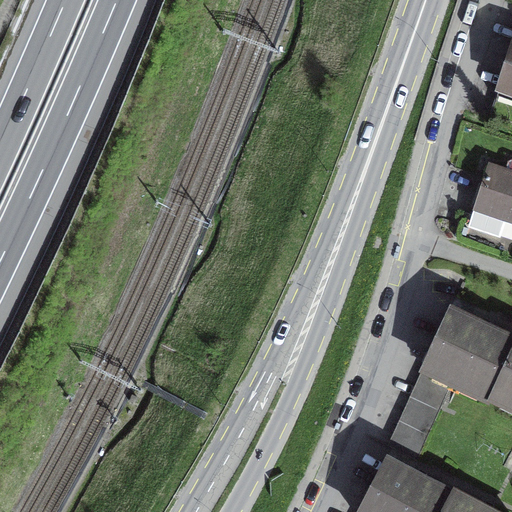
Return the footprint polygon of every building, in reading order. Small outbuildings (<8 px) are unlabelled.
[(511,50),(490,117),(511,123),(511,50)] [(511,173),(486,165),(471,211),(511,224),(511,173)] [(511,353),(511,339),(449,310),(423,366),(491,398),(492,396),(511,353)] [(511,353),(492,396),(511,404),(511,353)] [(451,386),(424,374),(401,422),(429,435),(451,386)] [(429,435),(401,422),(390,447),(417,460),(429,435)] [(443,511),(452,494),(386,460),(358,511),(443,511)] [(443,511),(492,511),(453,492),(452,494),(443,511)]
